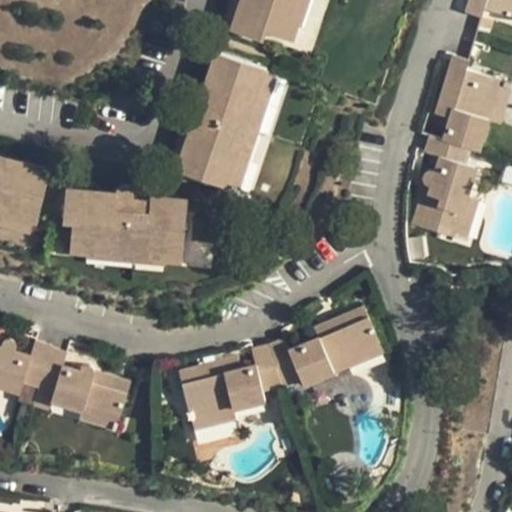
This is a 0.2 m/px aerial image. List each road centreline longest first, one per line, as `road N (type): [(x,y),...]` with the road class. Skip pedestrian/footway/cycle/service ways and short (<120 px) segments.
road 1 (residential): [(388,240),(256,323),(191,339),(131,340),(0,301)]
road 2 (residential): [(202,0),(149,159),(0,126)]
road 3 (residential): [(395,511),(426,442),(429,405),(388,240)]
road 4 (residential): [(388,240),(394,167),(446,0)]
road 5 (residential): [(192,511),(0,476)]
road 6 (residential): [(511,384),(481,511)]
